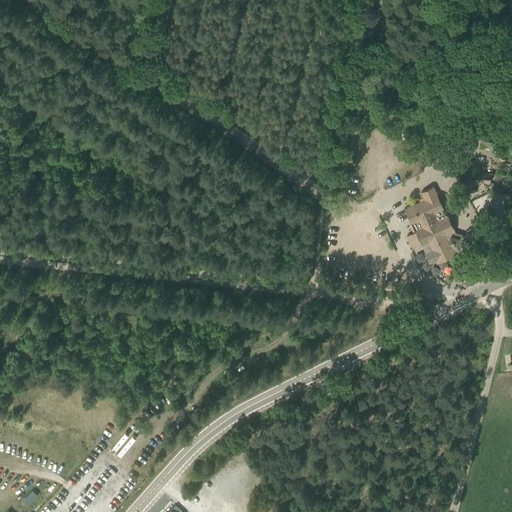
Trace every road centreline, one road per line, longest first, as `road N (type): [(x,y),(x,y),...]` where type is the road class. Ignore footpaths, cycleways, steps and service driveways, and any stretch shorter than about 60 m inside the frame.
road 1 (track): [(0,260),(453,304)]
road 2 (secondary): [(133,511),(181,457),(239,411),(492,286)]
road 3 (track): [(300,292),(273,344),(226,366),(185,407),(164,416),(119,471)]
road 4 (unclassified): [(452,511),(496,339),(492,286)]
road 5 (track): [(155,90),(319,198)]
road 6 (track): [(319,198),(338,205),(372,35)]
road 7 (track): [(27,0),(155,90)]
